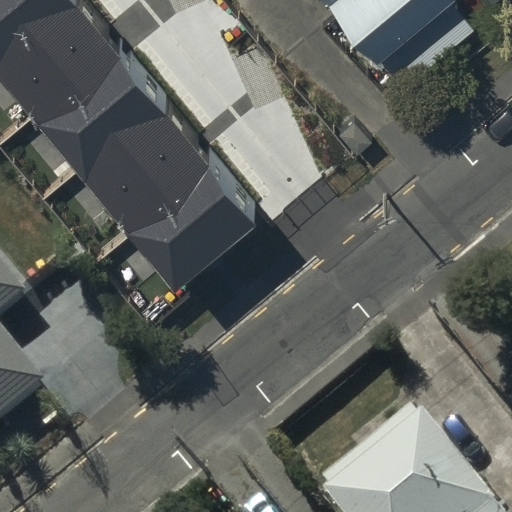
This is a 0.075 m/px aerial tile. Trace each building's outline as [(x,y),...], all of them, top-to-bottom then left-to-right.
[(473,19),(458,0),(336,0),(375,51),(381,47),(401,74),(473,19)] [(272,64),(259,74),(213,17),(175,47),(243,132),(280,101),(277,97),(289,87),(272,64)] [(36,51),(0,80),(0,100),(8,110),(2,115),(35,155),(31,159),(109,254),(215,168),(135,71),(129,76),(105,47),(62,83),(36,51)] [(0,257),(0,425),(49,385),(0,326),(0,319),(31,294),(0,257)] [(494,511),(426,421),(329,494),(342,511),(494,511)]
